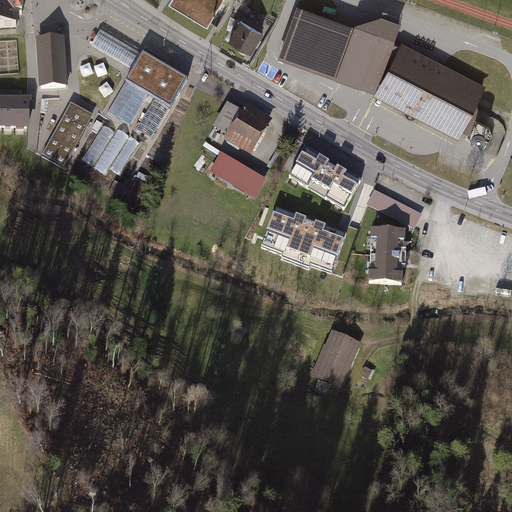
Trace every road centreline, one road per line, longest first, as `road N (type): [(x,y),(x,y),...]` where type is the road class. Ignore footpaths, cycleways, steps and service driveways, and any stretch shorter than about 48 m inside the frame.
road 1 (secondary): [(511,215),(358,145),(118,0)]
road 2 (track): [(357,370),(368,348),(394,344),(415,328),(420,278),(435,242)]
